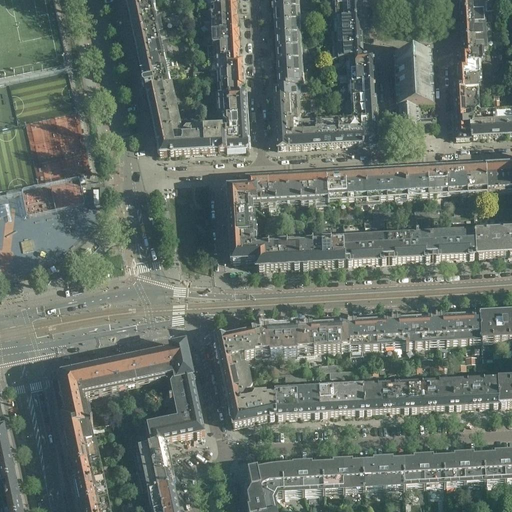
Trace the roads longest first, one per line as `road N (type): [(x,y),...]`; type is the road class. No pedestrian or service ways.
road 1 (secondary): [(196,318),(511,296)]
road 2 (secondary): [(511,283),(221,296)]
road 3 (residential): [(224,455),(511,435)]
road 4 (tertiary): [(132,179),(94,0)]
road 5 (residential): [(24,372),(199,335)]
road 6 (residential): [(261,170),(250,0)]
road 7 (secondary): [(154,292),(13,318)]
road 8 (secondary): [(19,350),(160,325)]
road 9 (secondary): [(53,511),(24,372)]
road 10 (residential): [(261,170),(390,162)]
road 11 (residential): [(221,296),(214,173)]
road 12 (residential): [(199,335),(224,455)]
road 13 (residential): [(377,41),(390,162)]
road 14 (residential): [(445,160),(445,39)]
